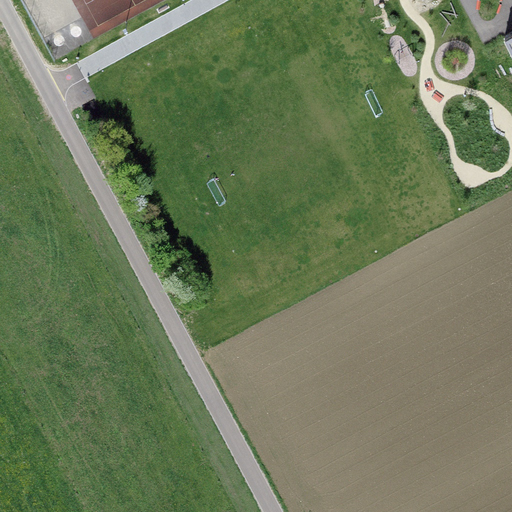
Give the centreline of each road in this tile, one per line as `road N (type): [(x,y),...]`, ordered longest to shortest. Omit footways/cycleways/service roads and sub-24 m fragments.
road 1 (residential): [(0,6),(186,355)]
road 2 (track): [(186,355),(271,511)]
